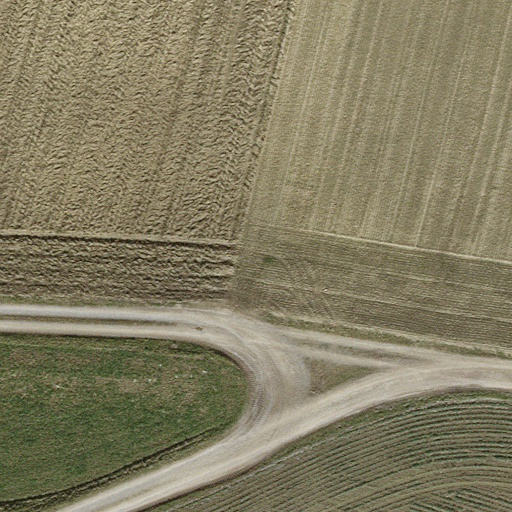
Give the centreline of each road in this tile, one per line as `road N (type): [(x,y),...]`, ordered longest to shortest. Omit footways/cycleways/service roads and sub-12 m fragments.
road 1 (track): [(511,368),(249,325),(0,307)]
road 2 (track): [(475,359),(90,511)]
